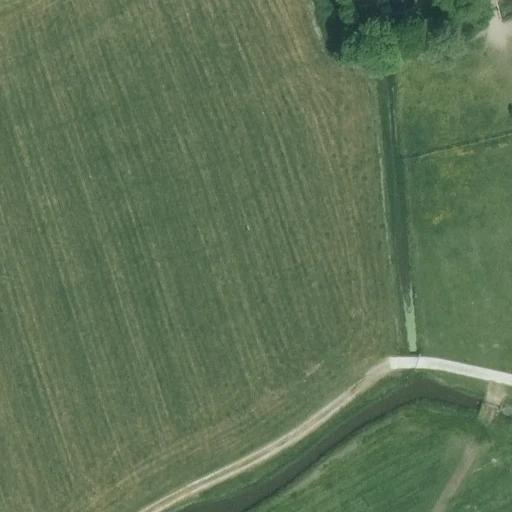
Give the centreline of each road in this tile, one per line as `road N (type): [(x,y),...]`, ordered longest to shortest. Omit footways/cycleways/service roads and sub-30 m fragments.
road 1 (track): [(150,511),(289,439),(390,364)]
road 2 (track): [(511,380),(438,364),(390,364)]
